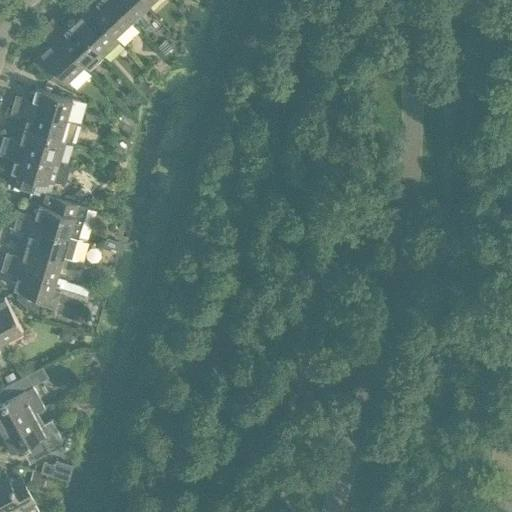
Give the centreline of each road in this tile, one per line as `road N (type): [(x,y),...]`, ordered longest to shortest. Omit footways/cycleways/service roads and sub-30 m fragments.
road 1 (unknown): [(295,0),(295,41),(211,313),(162,511)]
road 2 (unclassified): [(333,511),(399,263),(410,166),(412,0)]
